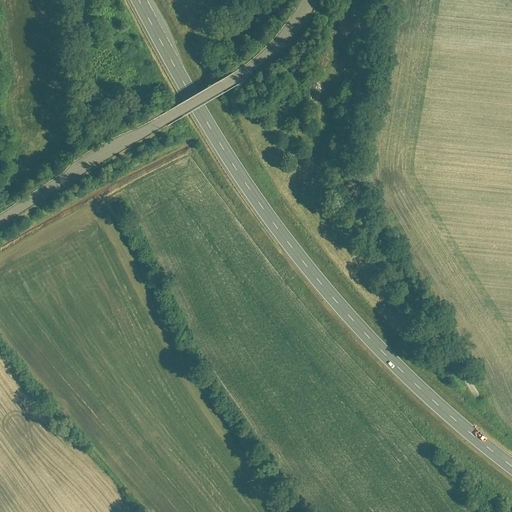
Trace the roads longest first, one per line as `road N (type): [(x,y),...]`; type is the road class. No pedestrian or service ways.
road 1 (primary): [(136,0),(209,131),(284,240),(370,343),(511,468)]
road 2 (residential): [(0,217),(237,73)]
road 3 (unknown): [(330,158),(359,0)]
